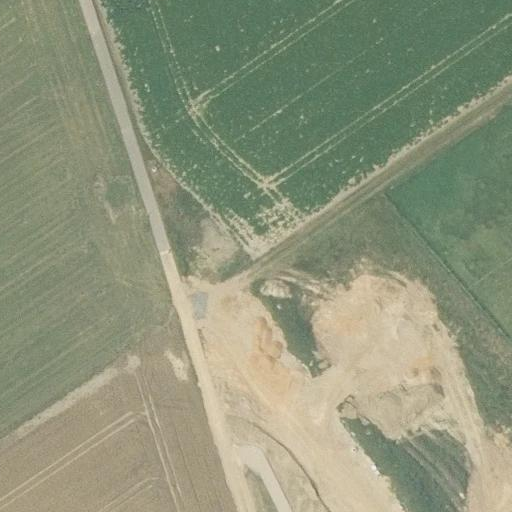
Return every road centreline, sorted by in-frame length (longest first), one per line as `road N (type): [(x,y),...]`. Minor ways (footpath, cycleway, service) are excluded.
road 1 (track): [(248,511),(85,0)]
road 2 (track): [(186,315),(207,309),(511,97)]
road 3 (residential): [(356,511),(207,309)]
